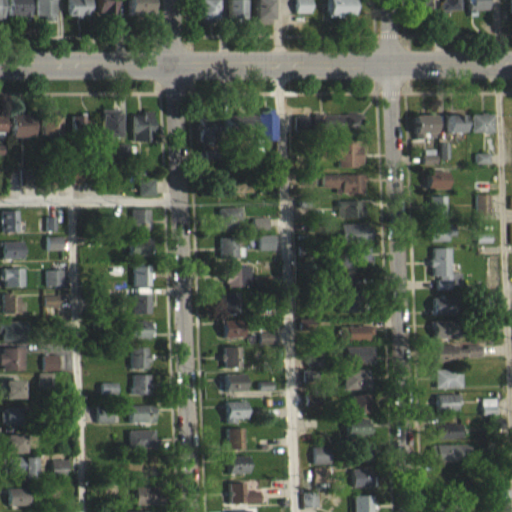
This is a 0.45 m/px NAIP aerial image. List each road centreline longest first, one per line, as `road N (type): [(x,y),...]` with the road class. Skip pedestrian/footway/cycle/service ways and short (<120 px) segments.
road 1 (residential): [(168,0),(189,511)]
road 2 (residential): [(385,0),(403,511)]
road 3 (residential): [(0,62),(511,62)]
